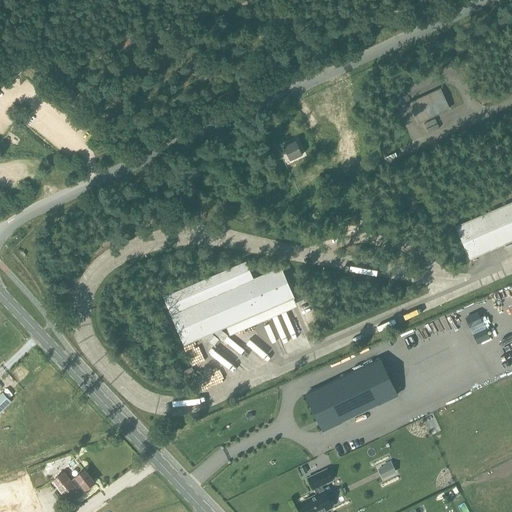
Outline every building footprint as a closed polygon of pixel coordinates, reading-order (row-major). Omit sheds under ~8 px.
[(440,89),(409,103),(418,124),(450,109),(440,89)] [(314,130),(321,150),(333,146),(328,133),(334,131),(329,116),(315,121),(318,129),(314,130)] [(286,151),(281,153),(287,166),(296,162),(294,159),(303,155),(296,141),(284,146),(286,151)] [(413,191),(403,196),(411,212),(421,207),(413,191)] [(511,202),(456,227),(470,259),(511,240),(511,202)] [(245,260),(164,296),(185,345),(225,328),(229,336),(297,306),(293,298),(295,297),(281,267),(254,279),(245,260)] [(406,396),(390,360),(316,392),(332,428),(406,396)] [(190,368),(183,371),(186,377),(193,373),(190,368)] [(2,392),(0,394),(0,412),(11,402),(2,392)] [(302,392),(241,414),(246,430),(308,409),(302,392)] [(236,404),(225,407),(227,417),(238,414),(236,404)] [(189,439),(229,424),(223,410),(184,425),(189,439)] [(250,434),(251,438),(263,433),(262,429),(250,434)] [(296,446),(282,457),(289,465),(302,454),(296,446)] [(264,466),(276,456),(268,448),(257,458),(264,466)] [(240,494),(259,479),(249,466),(230,482),(240,494)] [(51,480),(63,496),(75,486),(81,494),(95,483),(85,469),(71,480),(64,471),(51,480)] [(0,501),(32,493),(26,471),(0,478),(0,501)] [(328,509),(321,494),(321,495),(317,488),(318,488),(313,477),(305,481),(310,491),(311,491),(314,498),(300,504),(303,511),(325,511),(325,510),(328,509)] [(229,505),(234,511),(250,511),(263,500),(249,486),(229,505)]
